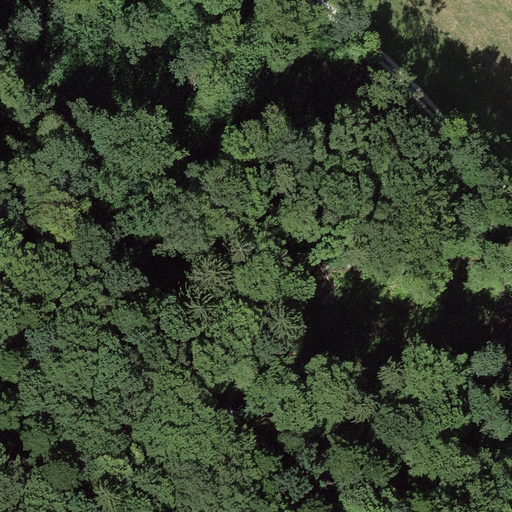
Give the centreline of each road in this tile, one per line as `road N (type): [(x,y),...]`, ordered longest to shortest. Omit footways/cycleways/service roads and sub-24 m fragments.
road 1 (track): [(511,182),(423,54),(364,0)]
road 2 (track): [(203,511),(120,367)]
